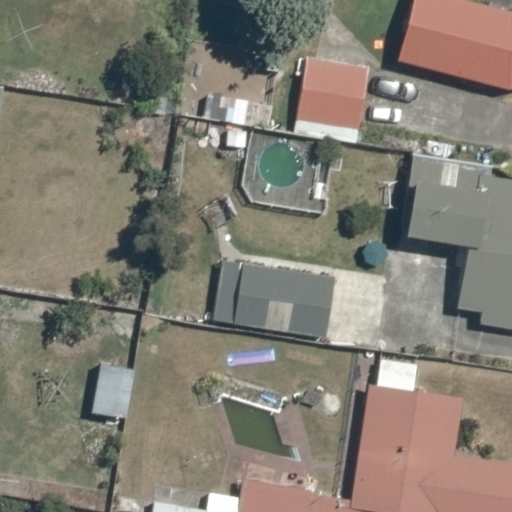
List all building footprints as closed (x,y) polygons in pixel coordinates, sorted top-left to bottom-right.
[(511,15),(450,0),(419,0),(399,66),(511,94),(511,15)] [(299,124),(361,133),(369,74),(308,65),(299,124)] [(327,158),(238,148),(232,203),(321,214),(327,158)] [(413,241),(474,249),(464,313),(484,316),(482,327),(511,331),(511,187),(491,184),(493,171),(416,161),(406,229),(415,230),(413,241)] [(216,321),(327,341),(338,280),(227,261),(216,321)] [(103,366),(95,414),(130,420),(138,372),(103,366)] [(511,511),(511,465),(457,457),(465,400),(370,387),(354,501),(244,485),(239,511),(511,511)]
